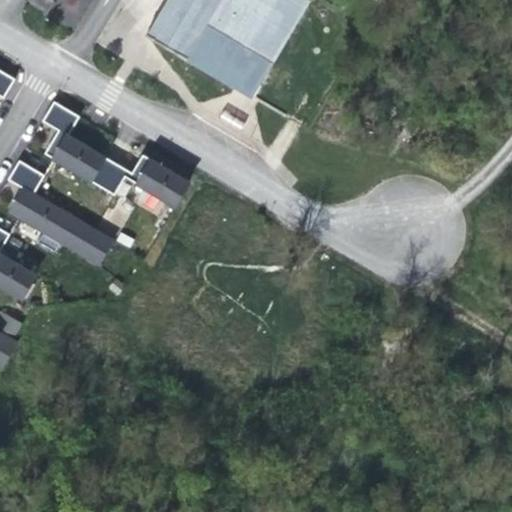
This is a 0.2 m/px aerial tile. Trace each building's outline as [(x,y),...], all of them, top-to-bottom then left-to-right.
[(180,0),(156,41),(195,64),(250,95),(296,19),(266,2),(262,8),(249,0),(180,0)] [(0,95),(4,98),(15,79),(0,70),(0,95)] [(60,163),(121,199),(132,180),(181,209),(195,185),(178,175),(149,158),(139,176),(75,138),(86,121),(60,106),(49,125),(65,134),(58,146),(55,152),(63,157),(60,163)] [(224,110),(221,116),(244,130),(247,122),(224,110)] [(63,157),(55,152),(52,158),(60,163),(63,157)] [(25,222),(104,268),(118,244),(40,197),(51,180),(25,165),(14,184),(30,193),(23,206),(20,211),(29,216),(25,222)] [(29,216),(20,211),(17,217),(25,222),(29,216)] [(0,287),(27,303),(42,279),(5,257),(16,240),(0,230),(0,287)] [(0,366),(8,372),(23,347),(0,333),(0,366)]
